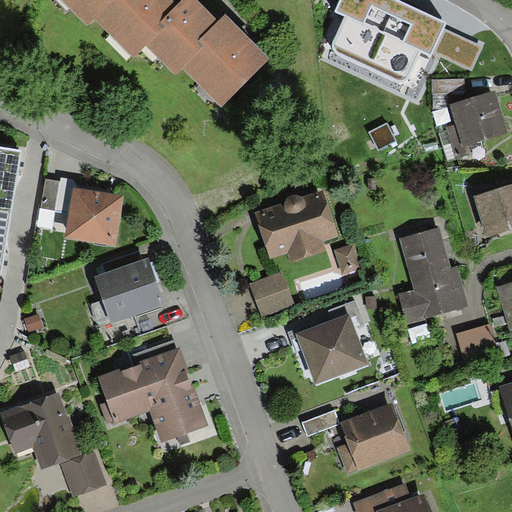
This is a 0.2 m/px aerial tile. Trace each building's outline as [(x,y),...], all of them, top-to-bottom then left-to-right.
[(176,83),(184,75),(223,113),(269,67),(226,25),(220,31),(190,2),(179,13),(165,0),(53,0),(87,35),(95,27),(135,66),(147,54),(176,83)] [(348,16),(336,42),(336,50),(341,58),(395,83),(404,82),(410,77),(420,54),(433,59),(435,55),(447,28),(449,24),(397,0),(340,0),(336,11),(348,16)] [(485,46),(447,28),(435,55),(473,72),(485,46)] [(466,92),(466,78),(433,79),(433,93),(466,92)] [(497,89),(449,103),(455,123),(447,125),(457,160),(470,156),(467,145),(510,132),(497,89)] [(398,140),(388,121),(368,132),(378,151),(398,140)] [(23,153),(0,149),(0,279),(2,280),(23,153)] [(511,177),(470,189),(483,237),(511,228),(511,177)] [(73,189),(81,191),(73,179),(61,178),(60,181),(46,178),(41,208),(69,213),(73,189)] [(69,213),(66,240),(115,247),(122,196),(81,191),(73,189),(69,213)] [(255,216),(270,261),(289,255),(292,266),(327,254),(324,243),(339,238),(324,193),(302,200),(297,199),(292,198),(288,202),(286,205),(255,216)] [(397,296),(406,326),(464,310),(442,231),(401,243),(414,291),(397,296)] [(354,245),(335,251),(343,277),(362,271),(354,245)] [(95,277),(112,325),(165,306),(148,258),(95,277)] [(250,285),(263,318),(296,306),(283,273),(250,285)] [(511,283),(498,288),(510,332),(511,331),(511,283)] [(295,323),(315,378),(369,359),(350,303),(295,323)] [(38,315),(25,319),(29,331),(42,326),(38,315)] [(496,357),(488,327),(455,336),(463,366),(496,357)] [(99,380),(115,424),(151,412),(163,443),(209,425),(195,386),(181,349),(99,380)] [(24,351),(11,356),(16,371),(30,366),(24,351)] [(511,387),(502,390),(511,420),(511,419),(511,387)] [(2,413),(17,454),(34,448),(42,470),(61,464),(82,456),(71,427),(58,393),(2,413)] [(335,452),(344,477),(408,454),(391,408),(340,426),(348,448),(335,452)] [(298,422),(304,440),(338,428),(332,410),(298,422)] [(61,464),(73,497),(107,484),(95,452),(82,456),(61,464)] [(425,511),(420,499),(412,502),(405,487),(352,508),(353,511),(425,511)]
